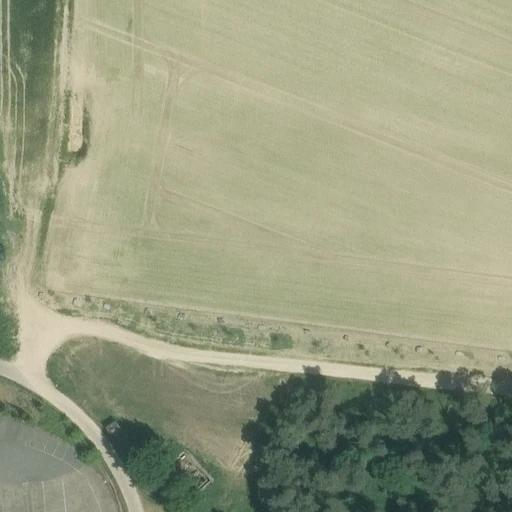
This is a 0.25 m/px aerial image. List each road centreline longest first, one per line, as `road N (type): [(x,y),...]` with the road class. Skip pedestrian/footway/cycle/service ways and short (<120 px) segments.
road 1 (track): [(35,385),(36,358),(52,338),(93,322),(173,354),(511,394)]
road 2 (unclassified): [(136,511),(74,410),(0,368)]
